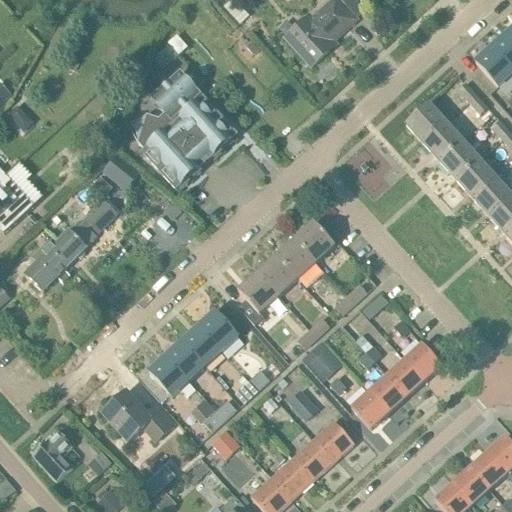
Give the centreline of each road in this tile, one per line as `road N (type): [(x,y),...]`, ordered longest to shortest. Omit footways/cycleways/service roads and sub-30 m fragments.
road 1 (residential): [(69,389),(309,170)]
road 2 (residential): [(509,392),(309,170)]
road 3 (residential): [(309,170),(495,0)]
road 4 (residential): [(379,511),(509,392)]
